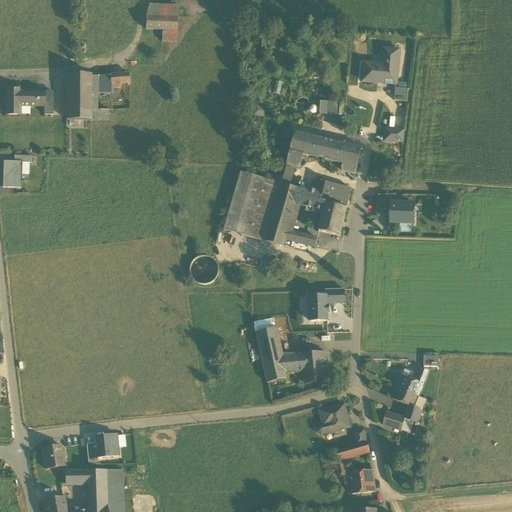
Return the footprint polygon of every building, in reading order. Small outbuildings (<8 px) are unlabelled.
[(170,18),(171,5),(149,4),(147,16),(170,18)] [(171,5),(170,18),(178,18),(179,6),(171,5)] [(177,31),(178,18),(170,18),(147,16),(146,29),(163,30),(177,31)] [(177,42),(177,31),(163,30),(162,41),(177,42)] [(363,83),(396,85),(399,52),(387,51),(386,66),(365,64),(363,83)] [(129,73),(120,74),(120,85),(129,84),(130,84),(129,73)] [(91,120),(92,77),(92,75),(67,74),(67,120),(91,120)] [(121,89),(120,85),(120,74),(92,77),(91,120),(109,120),(110,115),(111,100),(111,88),(121,89)] [(408,89),(398,88),(395,88),(394,101),(407,102),(408,89)] [(7,114),(20,115),(20,103),(30,104),(30,106),(46,106),(46,93),(16,92),(16,91),(8,91),(7,114)] [(45,117),(54,118),(55,93),(46,93),(46,106),(45,117)] [(320,114),(340,116),(341,103),(328,102),(322,102),(320,114)] [(20,103),(20,115),(29,116),(30,106),(30,104),(20,103)] [(265,108),(254,105),(251,115),(263,118),(265,108)] [(391,142),(402,143),(403,131),(386,129),(385,136),(391,136),(391,142)] [(346,144),(345,144),(297,133),(292,153),(303,155),(340,164),(344,165),(342,172),(355,175),(363,148),(346,144)] [(295,169),(299,171),(303,155),(292,153),(289,163),(287,167),(295,169)] [(13,162),(3,161),(2,188),(20,189),(21,175),(22,162),(13,162)] [(282,186),(290,188),(295,170),(287,167),(282,186)] [(279,184),(266,180),(242,173),(226,230),(249,237),(262,241),(279,184)] [(300,188),(299,190),(290,188),(282,186),(266,242),(285,247),(287,240),(316,248),(318,239),(289,232),(296,205),(324,212),(326,204),(327,205),(336,207),(341,208),(347,209),(352,190),(331,185),(321,182),(319,192),(300,188)] [(385,211),(391,211),(391,204),(396,204),(397,195),(386,195),(386,196),(385,195),(385,196),(385,211)] [(319,231),(340,237),(347,209),(341,208),(336,207),(327,205),(326,204),(324,212),(319,231)] [(396,204),(391,204),(391,211),(390,224),(400,224),(412,225),(414,225),(414,205),(396,204)] [(412,225),(400,224),(400,232),(411,233),(412,225)] [(190,269),(190,274),(192,279),(196,283),(201,285),(206,285),(211,284),(215,281),(218,276),(219,271),(218,266),(215,261),(210,258),(205,257),(200,257),(195,260),(192,264),(190,269)] [(326,290),(326,297),(327,297),(327,304),(344,303),(344,290),(326,290)] [(326,297),(309,298),(310,322),(327,321),(327,313),(329,313),(329,307),(327,307),(327,304),(327,297),(326,297)] [(256,333),(268,384),(288,379),(287,374),(283,355),(277,328),(256,333)] [(326,352),(301,355),(303,372),(304,384),(328,381),(326,352)] [(287,374),(303,372),(301,355),(287,354),(283,355),(287,374)] [(423,369),(437,369),(437,354),(423,354),(423,369)] [(370,362),(368,371),(376,373),(378,363),(370,362)] [(419,375),(416,382),(423,385),(428,372),(421,369),(419,375)] [(410,372),(407,378),(416,382),(419,375),(410,372)] [(418,396),(423,385),(416,382),(407,378),(402,376),(398,387),(418,396)] [(414,407),(418,396),(398,387),(393,400),(407,405),(414,408),(414,407)] [(427,399),(418,396),(414,407),(422,411),(427,399)] [(319,411),(322,422),(327,420),(331,433),(350,428),(344,405),(319,411)] [(407,405),(404,418),(405,418),(405,419),(412,421),(419,423),(422,411),(414,407),(414,408),(407,405)] [(402,430),(405,419),(405,418),(404,418),(387,413),(383,425),(402,430)] [(412,421),(405,419),(402,430),(408,432),(412,421)] [(321,435),(331,433),(327,420),(322,422),(323,425),(319,426),(317,429),(318,433),(321,435)] [(353,433),(356,445),(368,442),(365,430),(353,433)] [(116,435),(94,437),(95,445),(92,445),(93,451),(96,451),(96,458),(97,458),(118,456),(116,435)] [(336,451),(339,461),(346,459),(363,454),(369,452),(368,442),(356,445),(336,451)] [(92,445),(86,446),(88,463),(97,462),(97,458),(96,458),(96,451),(93,451),(92,445)] [(41,450),(45,470),(64,466),(62,457),(60,457),(58,447),(41,450)] [(338,469),(340,476),(348,473),(349,473),(346,459),(339,461),(336,462),(338,469)] [(338,469),(336,462),(328,464),(330,472),(338,469)] [(90,484),(90,510),(107,507),(108,507),(107,490),(106,471),(65,472),(66,484),(90,484)] [(106,471),(107,490),(123,489),(123,471),(106,471)] [(348,473),(351,494),(375,492),(372,471),(349,473),(348,473)] [(124,511),(123,489),(107,490),(108,507),(107,507),(107,511),(124,511)] [(46,511),(66,511),(64,497),(44,501),(45,509),(46,509),(46,511)]
